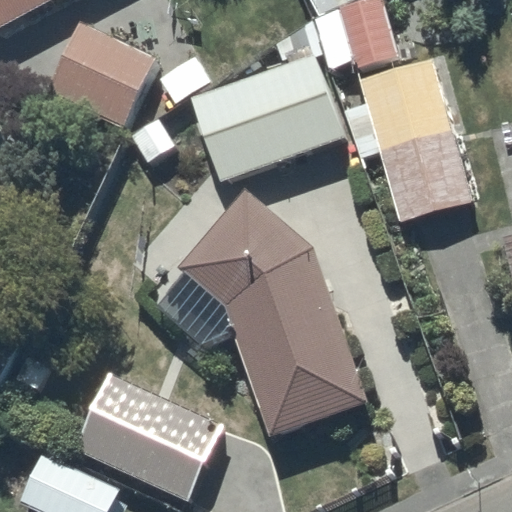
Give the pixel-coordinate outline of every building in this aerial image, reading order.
[(0,0),(0,43),(80,0),(0,0)] [(306,0),(309,5),(315,3),(323,22),(373,0),(306,0)] [(318,28),(334,77),(358,70),(362,83),(404,70),(384,8),(318,28)] [(85,35),(50,105),(125,141),(159,71),(85,35)] [(408,232),(479,210),(435,67),(364,89),(408,232)] [(197,109),(226,195),(349,154),(321,68),(197,109)] [(0,212),(35,179),(0,141),(0,212)] [(238,343),(277,450),(374,417),(321,261),(252,201),(182,282),(189,288),(161,320),(209,361),(238,343)] [(0,347),(0,415),(26,359),(0,347)] [(116,381),(79,461),(186,511),(191,511),(229,434),(116,381)] [(48,464),(25,511),(119,511),(125,500),(48,464)]
